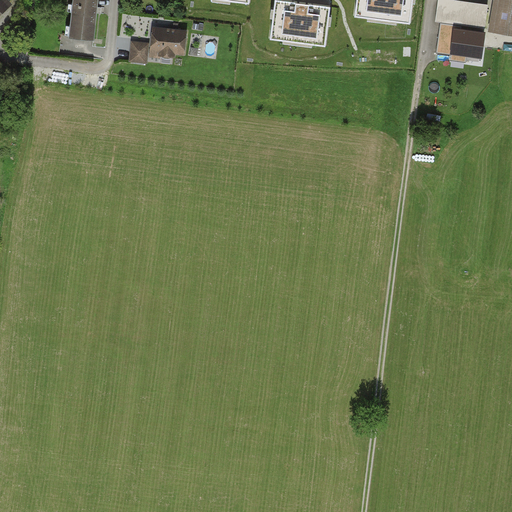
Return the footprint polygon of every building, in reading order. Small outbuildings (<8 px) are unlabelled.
[(0,0),(0,15),(12,5),(7,0),(0,0)] [(101,0),(73,0),(70,35),(97,38),(101,0)] [(411,0),(360,0),(359,17),(409,22),(411,0)] [(489,4),(454,0),(442,0),(440,22),(486,28),(489,4)] [(511,0),(497,0),(493,29),(511,32),(511,0)] [(327,13),(277,7),(273,41),(323,47),(327,13)] [(188,32),(154,29),(152,53),(149,53),(150,43),(132,41),(131,61),(148,63),(149,56),(161,57),(161,52),(186,55),(188,32)]
